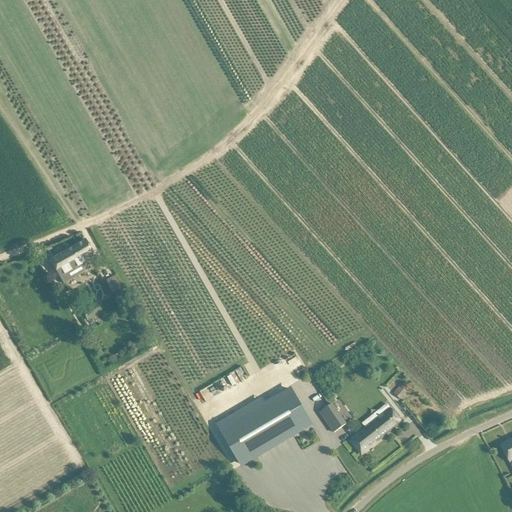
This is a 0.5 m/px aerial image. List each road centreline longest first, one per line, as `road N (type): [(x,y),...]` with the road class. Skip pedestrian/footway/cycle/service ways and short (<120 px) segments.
road 1 (track): [(0,258),(136,201),(196,164),(254,114),(347,0)]
road 2 (unclassified): [(354,511),(408,466),(511,414)]
